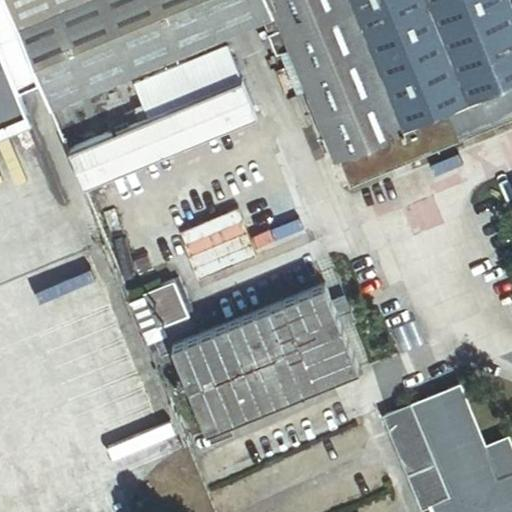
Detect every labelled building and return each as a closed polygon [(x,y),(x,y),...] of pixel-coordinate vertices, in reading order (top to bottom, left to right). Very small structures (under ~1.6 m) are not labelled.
[(0,0),(0,50),(15,88),(45,75),(14,0),(0,0)] [(511,0),(14,0),(45,75),(55,99),(264,13),(280,51),(284,50),(299,86),(307,83),(336,153),(342,151),(350,170),(408,146),(411,154),(511,112),(511,0)] [(224,44),(132,82),(135,89),(143,107),(133,111),(137,120),(125,125),(69,148),(81,177),(250,107),(224,44)] [(0,50),(0,120),(24,110),(15,88),(0,50)] [(117,105),(125,125),(137,120),(133,111),(143,107),(135,89),(127,93),(130,100),(117,105)] [(24,110),(0,120),(0,133),(29,121),(24,110)] [(348,180),(411,154),(408,146),(350,170),(348,180)] [(170,278),(139,290),(141,296),(153,324),(184,312),(170,278)] [(173,344),(208,428),(359,366),(325,282),(173,344)] [(141,296),(130,300),(147,344),(190,327),(184,312),(153,324),(141,296)] [(489,452),(510,443),(506,432),(483,442),(458,381),(409,401),(447,493),(426,501),(430,511),(511,511),(511,467),(498,473),(489,452)] [(381,412),(419,504),(426,501),(447,493),(409,401),(381,412)] [(511,467),(511,446),(510,443),(489,452),(498,473),(511,467)]
